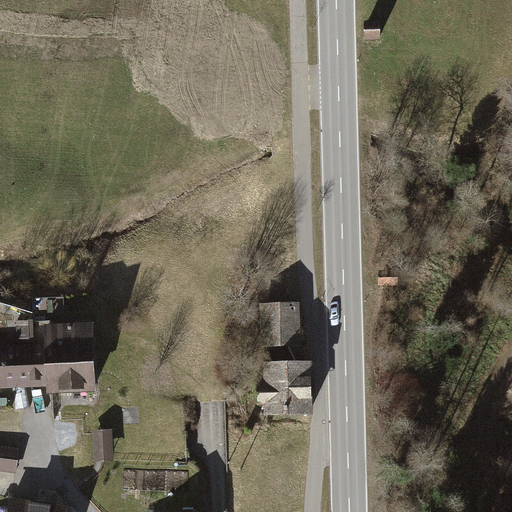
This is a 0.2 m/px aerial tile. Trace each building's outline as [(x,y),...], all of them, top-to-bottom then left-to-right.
[(383,29),(367,29),(367,42),(383,42),(383,29)] [(298,303),(263,303),(264,349),(299,348),(298,303)] [(104,333),(51,334),(52,350),(0,350),(0,389),(11,390),(52,389),(53,398),(61,397),(89,397),(105,396),(104,333)] [(309,363),(265,362),(265,414),(309,414),(309,363)] [(21,452),(0,447),(0,473),(17,476),(21,452)]
